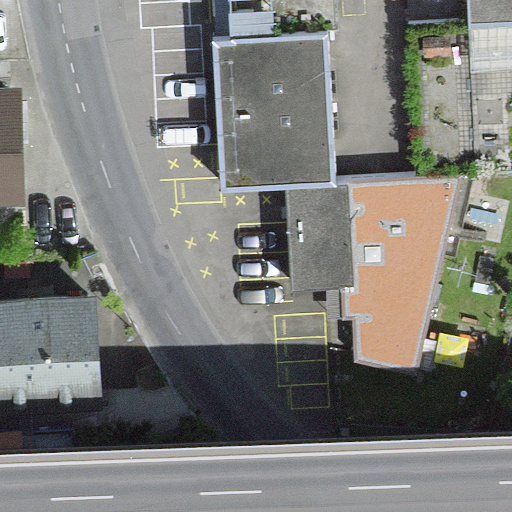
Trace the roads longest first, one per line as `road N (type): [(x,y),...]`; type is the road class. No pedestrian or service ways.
road 1 (unclassified): [(58,0),(104,171),(185,340),(258,435),(367,511)]
road 2 (motorway): [(511,482),(0,501)]
